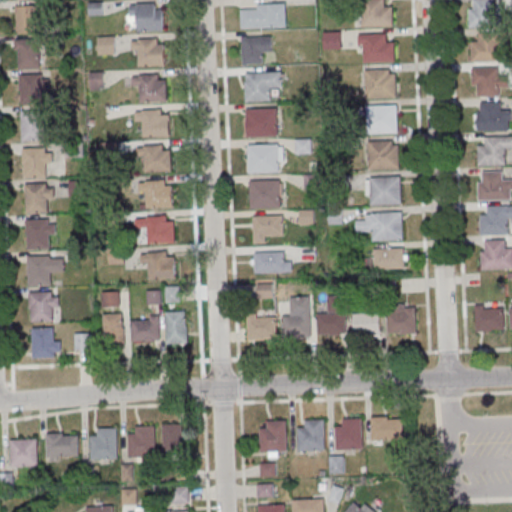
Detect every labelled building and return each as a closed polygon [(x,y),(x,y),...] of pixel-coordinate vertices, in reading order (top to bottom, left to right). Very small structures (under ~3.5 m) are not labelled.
[(355,0),(383,0),(383,5),(391,5),(392,25),(361,26),(361,7),(356,7),(355,0)] [(467,7),(468,26),(501,25),(501,5),(492,5),(492,0),(472,0),(472,7),(467,7)] [(134,3),(154,2),(154,8),(161,7),(162,29),(135,30),(134,3)] [(288,27),(288,4),(242,4),(242,27),(288,27)] [(17,33),(40,33),(40,6),(17,6),(17,33)] [(342,49),(342,31),(325,31),(325,49),(342,49)] [(358,33),(386,32),(386,41),(394,40),(394,61),(364,62),(363,43),(358,43),(358,33)] [(502,32),(479,32),(479,41),(473,41),(473,62),(502,62),(502,32)] [(116,36),(100,36),(100,55),(116,55),(116,36)] [(243,36),(243,63),(263,63),(263,52),(273,52),(273,36),(243,36)] [(136,38),(155,38),(155,43),(163,43),(164,65),(137,66),(136,38)] [(41,39),(18,39),(18,69),(41,69),(41,39)] [(363,69),(388,68),(388,73),(394,73),(395,96),(364,98),(363,69)] [(500,68),(473,68),(473,86),(482,86),(482,96),(501,96),(501,87),(509,87),(509,76),(500,76),(500,68)] [(246,100),(272,100),(272,88),(283,88),(283,72),(246,72),(246,100)] [(137,74),(157,73),(157,79),(164,79),(165,100),(138,102),(137,74)] [(21,75),(21,103),(44,103),(44,91),(49,91),(49,75),(21,75)] [(475,111),(476,130),(509,129),(509,109),(500,109),(500,101),(480,101),(480,111),(475,111)] [(365,105),(396,103),(397,132),(366,134),(365,105)] [(245,108),(276,107),(277,136),(246,137),(245,108)] [(141,109),(160,108),(160,113),(168,113),(168,135),(142,136),(141,109)] [(23,142),(45,142),(45,111),(23,111),(23,142)] [(479,145),(479,165),(507,165),(507,150),(511,149),(511,135),(486,136),(486,145),(479,145)] [(312,153),(312,139),(296,139),(296,153),(312,153)] [(366,140),(391,139),(391,145),(398,145),(399,168),(368,169),(366,140)] [(246,143),(277,142),(279,171),(248,172),(246,143)] [(143,144),(162,143),(162,149),(170,148),(171,170),(144,171),(143,144)] [(24,178),(51,178),(51,148),(24,148),(24,178)] [(477,181),(478,200),(511,199),(511,179),(502,179),(502,170),(482,171),(482,181),(477,181)] [(369,176),(400,175),(401,204),(370,205),(369,176)] [(144,180),(164,179),(164,185),(171,184),(172,206),(145,207),(144,180)] [(248,180),(279,179),(281,208),(250,209),(248,180)] [(26,213),(51,213),(51,184),(26,184),(26,213)] [(511,205),(489,206),(489,214),(481,214),(481,234),(511,234),(511,227),(511,226),(511,205)] [(315,209),(301,209),(301,224),(315,224),(315,209)] [(370,212),(401,211),(402,240),(371,241),(370,212)] [(146,215),(165,215),(165,220),(173,220),(173,242),(147,243),(146,215)] [(255,238),(285,238),(285,215),(255,215),(255,238)] [(28,249),(51,249),(51,236),(56,236),(56,220),(28,220),(28,249)] [(480,249),(480,268),(511,267),(511,247),(505,247),(504,239),(484,239),(484,249),(480,249)] [(374,248),(374,269),(406,269),(406,248),(374,248)] [(147,252),(166,251),(167,256),(174,256),(175,278),(148,279),(147,252)] [(256,272),(293,272),(293,261),(285,261),(285,251),(256,251),(256,272)] [(29,255),(29,285),(53,285),(53,273),(65,273),(65,255),(29,255)] [(181,302),(181,286),(166,286),(166,302),(181,302)] [(148,290),(148,303),(162,303),(162,290),(148,290)] [(59,311),(59,291),(31,291),(31,320),(52,320),(52,311),(59,311)] [(120,306),(120,291),(103,292),(103,307),(120,306)] [(347,337),(347,296),(329,296),(329,315),(317,315),(317,337),(347,337)] [(312,338),(312,297),(293,297),(293,317),(284,317),(284,338),(312,338)] [(476,331),(505,331),(505,304),(476,304),(476,331)] [(418,306),(389,305),(389,334),(417,335),(418,306)] [(168,343),(188,343),(188,311),(168,311),(168,343)] [(125,313),(106,313),(106,343),(125,343),(125,313)] [(355,334),(381,334),(381,313),(355,313),(355,334)] [(133,317),(133,341),(161,341),(161,317),(133,317)] [(277,317),(249,317),(249,340),(277,340),(277,317)] [(33,357),(62,357),(62,335),(57,335),(57,326),(33,326),(33,357)] [(93,332),(76,332),(76,348),(93,348),(93,332)] [(373,439),(404,439),(404,416),(373,416),(373,439)] [(363,417),(364,448),(337,449),(337,426),(344,425),(344,418),(363,417)] [(287,419),(288,450),(261,451),(261,428),(268,428),(268,420),(287,419)] [(325,419),(326,449),(299,450),(299,427),(306,427),(306,419),(325,419)] [(164,454),(189,454),(189,425),(164,425),(164,454)] [(157,457),(157,426),(137,426),(137,435),(129,435),(129,457),(157,457)] [(98,436),(92,436),(92,460),(119,460),(119,428),(98,428),(98,436)] [(48,456),(80,456),(80,433),(48,433),(48,456)] [(12,439),(12,466),(39,465),(39,438),(12,439)] [(345,456),(331,456),(331,473),(345,473),(345,456)] [(274,495),(274,484),(260,484),(260,495),(274,495)] [(293,511),(293,499),(325,498),(325,511),(293,511)] [(286,511),(286,503),(260,504),(260,511),(286,511)] [(347,503),(344,511),(379,511),(380,510),(347,503)]
